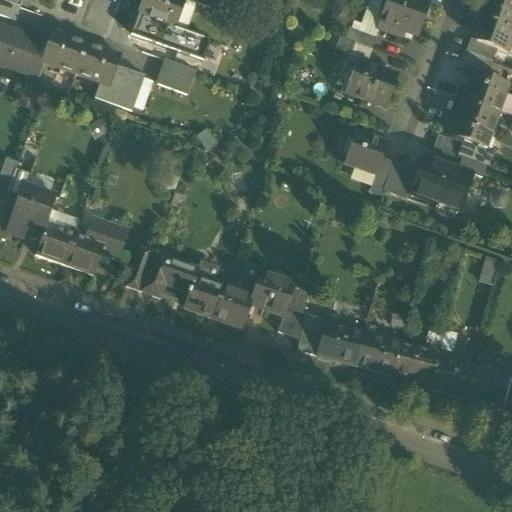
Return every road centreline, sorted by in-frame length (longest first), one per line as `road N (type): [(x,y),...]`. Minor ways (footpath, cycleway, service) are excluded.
road 1 (residential): [(511,475),(0,290)]
road 2 (residential): [(456,0),(406,135)]
